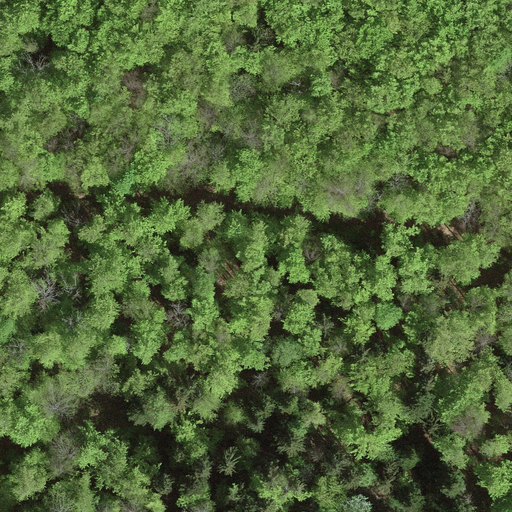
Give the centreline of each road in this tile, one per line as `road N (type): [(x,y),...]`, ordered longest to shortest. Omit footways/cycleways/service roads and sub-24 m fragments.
road 1 (track): [(0,197),(109,188),(262,199),(511,241)]
road 2 (track): [(0,367),(220,425),(329,471),(385,511)]
